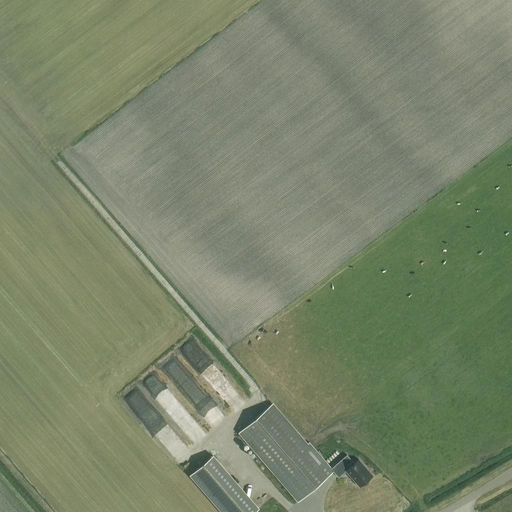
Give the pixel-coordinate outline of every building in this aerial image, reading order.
[(196,363),(207,353),(192,337),(181,348),(196,363)] [(219,411),(176,357),(165,365),(208,420),(219,411)] [(158,375),(146,385),(149,389),(161,378),(158,375)] [(297,501),(331,472),(336,478),(344,471),(357,487),(370,475),(356,459),(352,463),(345,455),(329,468),(307,443),(305,445),(270,405),(238,433),(297,501)] [(188,476),(218,511),(253,511),(256,509),(211,456),(188,476)]
